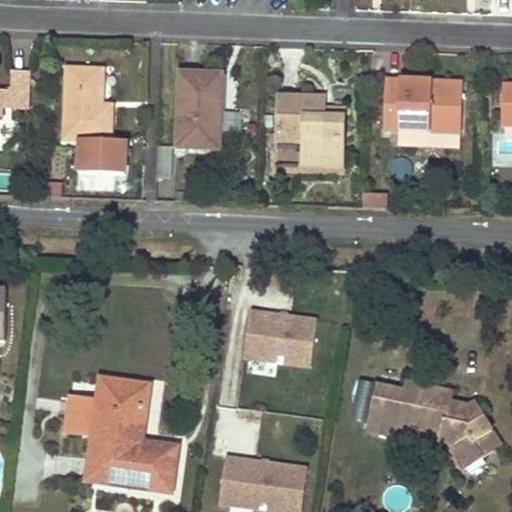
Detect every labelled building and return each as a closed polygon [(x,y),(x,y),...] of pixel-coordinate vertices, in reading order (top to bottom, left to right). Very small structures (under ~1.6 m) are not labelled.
[(66,141),(81,141),(80,175),(126,177),(127,144),(111,143),(112,108),(102,107),(103,72),(69,71),(66,141)] [(1,94),(0,93),(0,117),(3,118),(3,108),(28,109),(29,74),(12,73),(12,90),(5,90),(1,94)] [(180,149),(201,150),(220,151),(223,77),(198,77),(186,77),(183,77),(180,149)] [(416,133),(418,133),(446,133),(462,134),(464,85),(402,83),(386,82),(384,131),(416,133)] [(511,86),(503,86),(502,106),(501,126),(508,126),(507,141),(511,141),(511,86)] [(305,144),(305,155),(305,167),(343,168),(344,122),(324,121),(325,111),(325,100),(298,99),(282,98),(281,98),(279,143),(305,144)] [(345,112),(325,111),(324,121),(344,122),(345,112)] [(446,133),(418,133),(418,147),(462,149),(462,134),(446,133)] [(177,147),(158,147),(158,148),(158,165),(157,181),(157,202),(175,203),(177,147)] [(298,150),(279,149),(278,169),(297,170),(298,150)] [(12,175),(0,174),(0,191),(11,192),(12,175)] [(88,200),(89,189),(62,188),(61,199),(88,200)] [(99,190),(89,189),(88,200),(99,200),(99,190)] [(360,194),(352,194),(351,210),(359,210),(360,194)] [(201,196),(179,195),(178,203),(201,204),(201,196)] [(376,198),(365,198),(364,210),(376,211),(376,198)] [(389,211),(389,205),(389,199),(376,198),(376,211),(389,211)] [(316,321),(250,311),(243,355),(310,365),(316,321)] [(404,392),(378,386),(369,432),(395,438),(398,425),(439,433),(438,440),(451,443),(464,469),(485,457),(484,454),(501,443),(477,402),(461,411),(450,410),(453,393),(406,384),(404,392)] [(174,455),(149,452),(139,450),(144,417),(155,418),(157,399),(147,397),(146,394),(100,388),(96,408),(80,405),(75,440),(92,442),(88,488),(109,492),(153,497),(168,499),(174,455)] [(71,404),(66,439),(75,440),(80,405),(71,404)] [(303,511),(309,471),(226,459),(220,504),(273,511),(303,511)]
